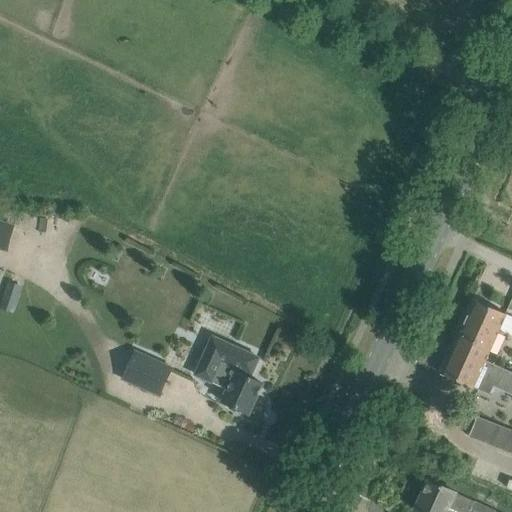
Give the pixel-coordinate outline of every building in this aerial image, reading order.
[(0,249),(8,252),(15,225),(0,220),(0,249)] [(8,282),(0,306),(0,308),(14,313),(23,287),(8,282)] [(511,334),(511,316),(476,300),(459,336),(472,342),(468,351),(486,360),(500,329),(511,334)] [(486,360),(468,351),(472,342),(459,336),(442,374),(490,396),(494,387),(511,394),(511,371),(486,360)] [(222,402),(249,414),(263,384),(250,378),(259,358),(213,337),(196,375),(228,389),(222,402)] [(136,352),(123,379),(160,396),(172,369),(136,352)] [(511,454),(511,450),(511,431),(485,421),(477,441),(511,454)] [(456,493),(447,489),(429,481),(415,511),(418,511),(447,511),(450,507),(458,511),(495,511),(496,509),(477,500),(476,503),(456,494),(456,493)]
